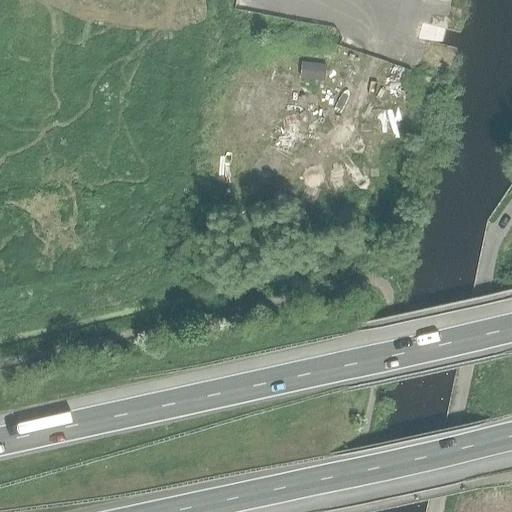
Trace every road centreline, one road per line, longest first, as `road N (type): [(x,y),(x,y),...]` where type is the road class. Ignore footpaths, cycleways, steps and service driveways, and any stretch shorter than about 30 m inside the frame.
road 1 (motorway): [(511,329),(0,443)]
road 2 (motorway): [(176,511),(511,436)]
road 3 (unclassified): [(511,209),(480,292),(439,511)]
